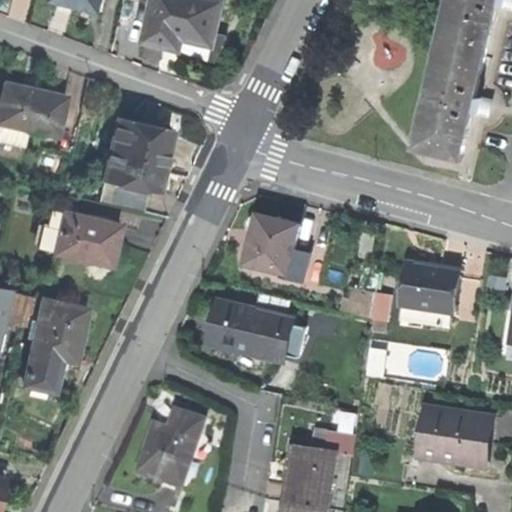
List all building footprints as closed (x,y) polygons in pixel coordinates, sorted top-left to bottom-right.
[(98,12),(101,0),(52,0),(52,1),(76,7),(98,12)] [(183,51),(214,62),(226,37),(217,32),(223,2),(215,0),(154,0),(145,44),(166,49),(168,45),(183,51)] [(511,0),(462,0),(452,47),(488,55),(499,4),(511,7),(511,0)] [(488,55),(452,47),(440,98),(430,144),(466,152),(475,111),(487,113),(489,98),(479,96),(488,55)] [(0,105),(0,123),(28,130),(57,136),(66,97),(35,90),(5,83),(0,105)] [(149,189),(161,192),(163,179),(160,178),(163,167),(171,130),(117,119),(110,151),(107,166),(105,175),(144,183),(143,188),(149,189)] [(0,141),(24,147),(28,130),(0,123),(0,141)] [(101,165),(107,166),(110,151),(104,149),(101,165)] [(147,196),(149,189),(143,188),(144,183),(105,175),(99,202),(112,205),(116,189),(147,196)] [(112,205),(144,211),(147,196),(116,189),(112,205)] [(43,247),(56,250),(63,215),(51,212),(43,247)] [(63,215),(56,250),(55,253),(102,264),(102,267),(115,271),(117,262),(120,248),(116,247),(118,235),(121,225),(64,212),(63,215)] [(308,258),(292,255),(298,224),(258,216),(253,216),(249,217),(246,222),(246,228),(247,231),(253,234),(250,248),(246,264),(287,273),(286,279),(303,283),(308,258)] [(443,330),(445,315),(456,316),(462,273),(429,268),(410,265),(401,323),(443,330)] [(376,297),(377,296),(357,292),(353,315),(373,321),(376,297)] [(392,299),(376,297),(373,321),(373,322),(375,322),(389,323),(392,299)] [(42,298),(31,350),(68,358),(76,360),(82,331),(87,308),(42,298)] [(285,317),(218,304),(214,326),(209,348),(276,361),(277,356),(310,363),(316,332),(283,326),(285,317)] [(387,334),(389,323),(375,322),(374,332),(387,334)] [(66,368),(68,358),(31,350),(26,374),(56,381),(60,367),(66,368)] [(386,357),(374,356),(371,376),(384,377),(386,357)] [(429,409),(428,413),(464,419),(465,415),(429,409)] [(138,476),(178,489),(176,492),(184,495),(209,446),(206,441),(198,438),(202,425),(175,416),(173,419),(166,412),(155,432),(153,431),(145,454),(138,476)] [(467,466),(482,469),(491,419),(465,415),(464,419),(428,413),(420,458),(467,466)] [(497,420),(491,419),(482,469),(489,470),(497,420)] [(290,466),(284,506),(326,511),(328,511),(337,455),(353,457),(356,437),(330,434),(327,454),(293,449),(290,466)]
